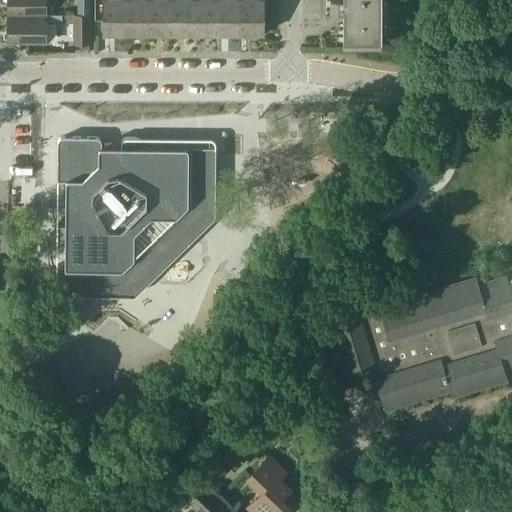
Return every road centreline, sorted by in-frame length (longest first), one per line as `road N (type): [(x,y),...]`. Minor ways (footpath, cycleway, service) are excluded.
road 1 (residential): [(0,69),(290,71)]
road 2 (residential): [(290,71),(290,85),(511,84)]
